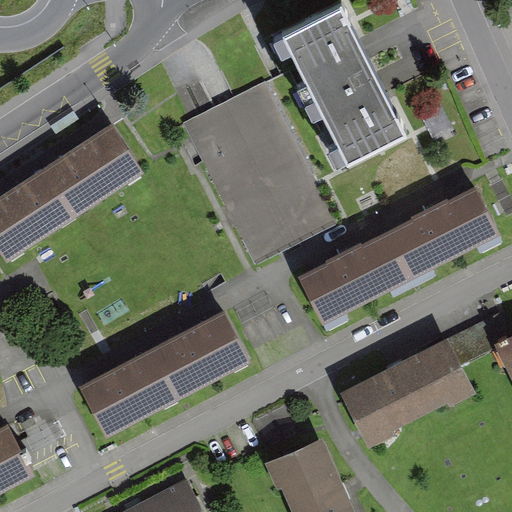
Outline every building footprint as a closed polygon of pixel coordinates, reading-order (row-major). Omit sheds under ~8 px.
[(341,163),(403,133),(341,7),(279,37),(341,163)] [(340,224),(275,77),(187,116),(252,263),(340,224)] [(111,124),(43,169),(75,217),(143,172),(111,124)] [(43,169),(0,197),(0,250),(7,262),(75,217),(43,169)] [(472,191),(387,233),(412,284),(497,242),(472,191)] [(387,233),(302,275),(327,326),(412,284),(387,233)] [(494,345),(511,336),(511,321),(505,309),(447,338),(462,366),(496,349),(494,345)] [(219,313),(149,350),(176,402),(246,365),(219,313)] [(511,336),(494,345),(496,349),(511,382),(511,336)] [(451,408),(477,394),(462,366),(447,338),(340,394),(369,450),(395,436),(393,431),(448,403),(451,408)] [(149,350),(79,387),(106,439),(176,402),(149,350)] [(3,425),(0,427),(0,492),(30,477),(3,425)] [(351,511),(320,438),(265,461),(287,511),(351,511)] [(205,511),(187,476),(116,511),(205,511)]
